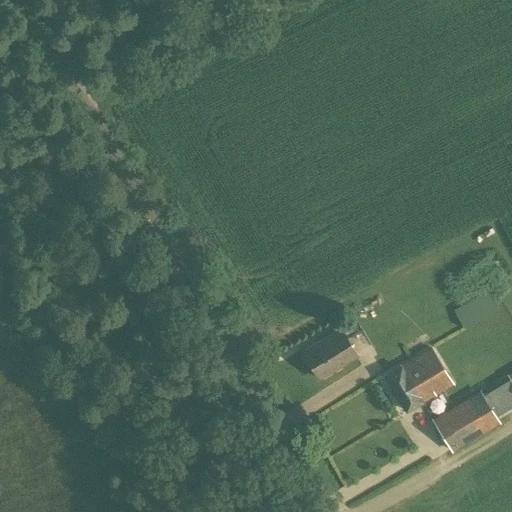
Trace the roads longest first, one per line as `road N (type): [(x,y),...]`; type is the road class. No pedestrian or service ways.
road 1 (unclassified): [(325,511),(17,0)]
road 2 (unknown): [(360,511),(511,415)]
